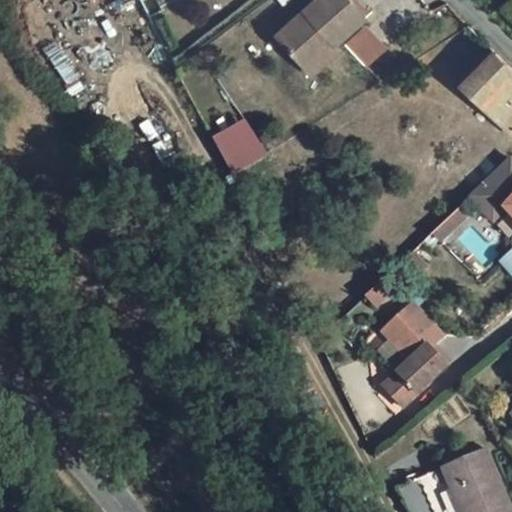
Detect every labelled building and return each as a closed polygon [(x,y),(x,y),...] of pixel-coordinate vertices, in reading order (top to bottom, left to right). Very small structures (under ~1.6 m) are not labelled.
[(352,0),(348,0),(286,37),(306,70),(340,51),(345,58),(377,40),(372,32),(352,0)] [(340,51),(306,70),(314,83),(348,63),(345,58),(340,51)] [(511,92),(492,73),(462,100),(511,150),(511,92)] [(210,139),(230,176),(264,157),(243,120),(210,139)] [(511,178),(474,213),(494,231),(504,221),(511,229),(511,178)] [(439,386),(425,369),(447,349),(444,349),(417,320),(389,346),(410,374),(397,386),(399,388),(381,405),(396,422),(439,386)] [(501,511),(480,457),(412,483),(423,511),(433,511),(451,505),(454,511),(501,511)]
